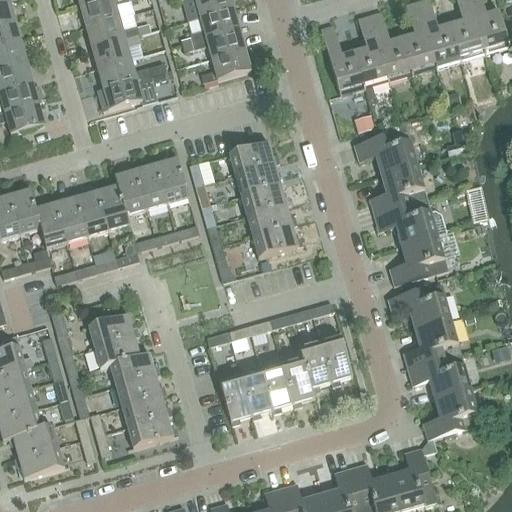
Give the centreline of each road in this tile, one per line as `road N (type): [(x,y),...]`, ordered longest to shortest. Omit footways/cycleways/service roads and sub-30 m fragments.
road 1 (residential): [(212,476),(376,431),(389,412),(303,96)]
road 2 (residential): [(212,476),(147,289),(107,292)]
road 3 (residential): [(303,96),(86,158)]
road 4 (residential): [(86,158),(43,0)]
road 5 (residential): [(80,511),(212,476)]
